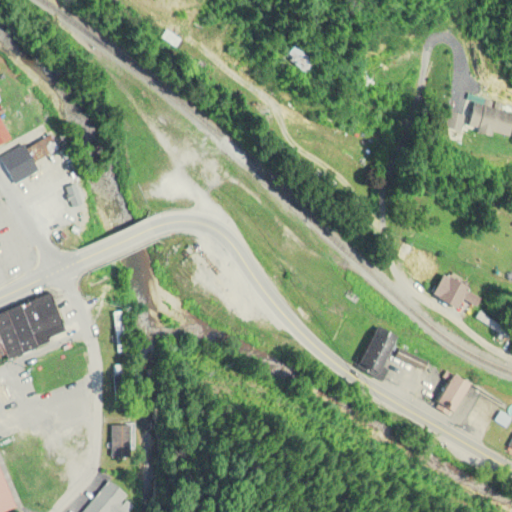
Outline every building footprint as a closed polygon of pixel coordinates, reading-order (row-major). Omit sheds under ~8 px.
[(310,71),(319,54),(296,42),(287,59),(310,71)] [(469,128),(511,138),(511,134),(511,111),(475,103),(469,128)] [(0,119),(11,139),(0,145),(0,119)] [(7,160),(48,136),(55,148),(14,172),(7,160)] [(472,284),(459,309),(431,294),(442,273),(448,277),(450,272),(472,284)] [(47,338),(49,341),(36,347),(35,343),(19,306),(31,300),(49,293),(65,331),(47,338)] [(4,312),(19,306),(36,347),(21,353),(4,312)] [(0,342),(0,313),(4,312),(21,353),(7,359),(0,342)] [(377,324),(356,366),(379,376),(400,335),(377,324)] [(474,381),(455,412),(450,410),(448,414),(434,407),(436,402),(431,400),(451,368),(474,381)] [(0,413),(11,409),(0,384),(0,413)] [(494,422),(504,428),(510,419),(500,412),(494,422)] [(130,424),(129,457),(105,457),(106,423),(130,424)] [(0,511),(0,473),(14,506),(0,511)] [(79,511),(105,481),(130,501),(120,511),(79,511)]
